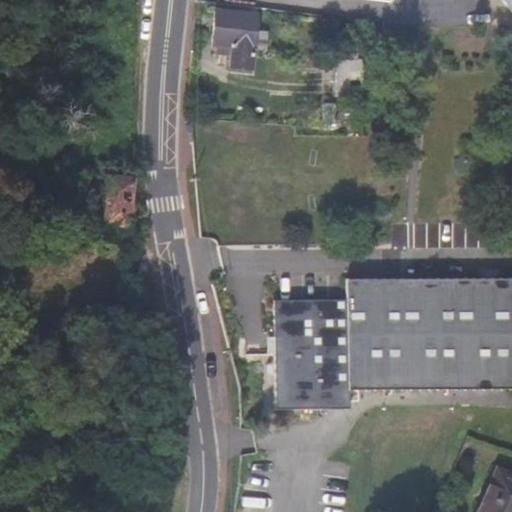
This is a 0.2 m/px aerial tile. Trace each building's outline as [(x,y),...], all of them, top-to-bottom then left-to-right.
[(253,25),(255,9),(214,5),(211,40),(233,43),(231,62),(250,64),(252,45),(264,44),(266,26),(253,25)] [(344,40),(345,21),(334,21),(335,40),(344,40)] [(359,102),(360,51),(342,50),(342,87),(350,88),(350,102),(359,102)] [(127,228),(133,179),(106,176),(101,225),(127,228)] [(511,382),(511,270),(343,270),(343,292),(269,294),(270,403),(345,402),(346,384),(511,382)] [(164,365),(162,344),(151,345),(153,366),(164,365)] [(145,428),(142,407),(121,410),(123,431),(145,428)] [(511,511),(511,478),(487,468),(468,511),(511,511)]
